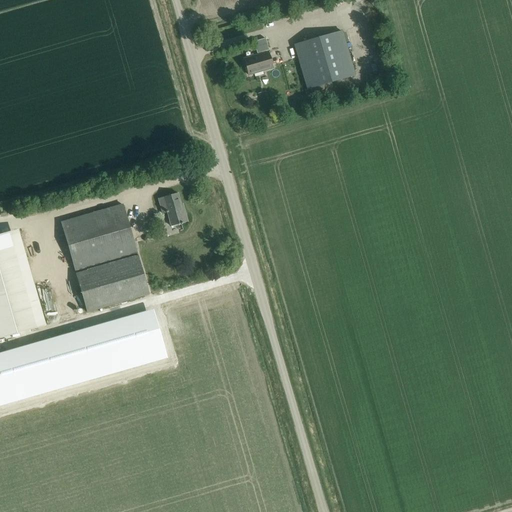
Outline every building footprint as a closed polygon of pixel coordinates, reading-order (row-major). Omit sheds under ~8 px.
[(307,89),(354,75),(341,31),(295,45),(307,89)] [(248,75),(273,68),(268,52),(244,59),(248,75)] [(158,198),(161,208),(162,213),(167,212),(171,226),(181,224),(183,224),(182,223),(187,222),(185,213),(183,213),(178,193),(158,198)] [(123,205),(61,222),(75,271),(137,254),(123,205)] [(0,337),(35,327),(9,234),(0,236),(0,337)] [(137,254),(75,271),(87,312),(148,294),(137,254)] [(43,341),(45,351),(0,363),(0,405),(167,358),(156,319),(83,340),(80,331),(43,341)]
